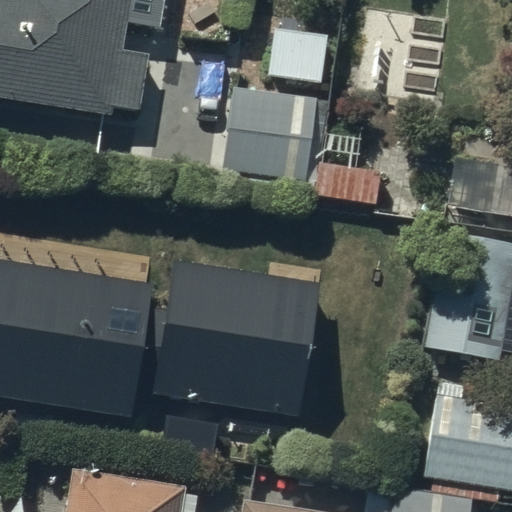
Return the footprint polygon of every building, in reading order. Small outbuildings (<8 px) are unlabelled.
[(0,0),(0,97),(107,116),(110,104),(133,108),(143,52),(119,48),(123,21),(151,26),(155,0),(0,0)] [(324,38),(274,32),(269,77),(318,83),(324,38)] [(309,102),(231,90),(220,167),(298,178),(309,102)] [(497,359),(511,247),(511,242),(444,234),(428,350),(497,359)] [(144,290),(0,264),(0,389),(123,411),(144,290)] [(307,287),(166,265),(149,378),(289,399),(307,287)] [(511,405),(433,393),(419,475),(511,490),(511,405)] [(259,511),(248,510),(247,511),(170,511),(173,496),(77,481),(71,511),(259,511)] [(464,511),(466,506),(370,491),(366,511),(464,511)]
